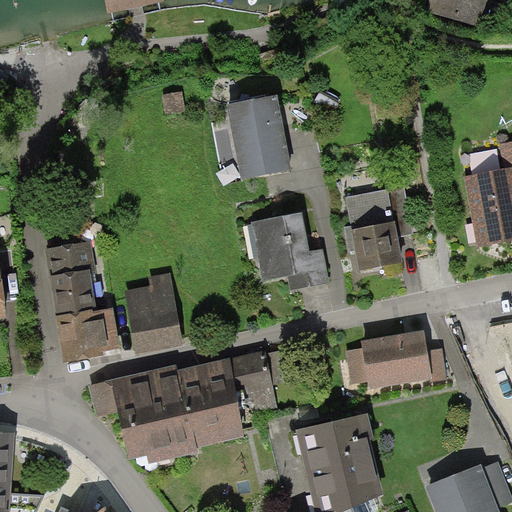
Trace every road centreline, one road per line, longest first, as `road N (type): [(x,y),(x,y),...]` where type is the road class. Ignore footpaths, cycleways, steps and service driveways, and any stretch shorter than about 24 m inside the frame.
road 1 (residential): [(56,383),(511,285)]
road 2 (residential): [(56,383),(31,155),(85,56)]
road 3 (residential): [(148,511),(90,444),(56,383)]
